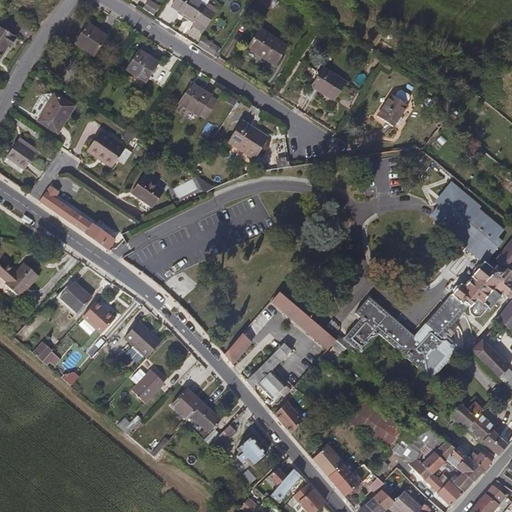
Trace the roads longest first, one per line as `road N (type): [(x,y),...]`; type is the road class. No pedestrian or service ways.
road 1 (tertiary): [(344,511),(170,311),(27,206)]
road 2 (unknown): [(360,211),(411,206),(467,261),(431,303),(412,307),(376,288),(358,254),(356,224)]
road 3 (residential): [(100,0),(291,122),(311,147)]
road 4 (residential): [(71,0),(0,110)]
